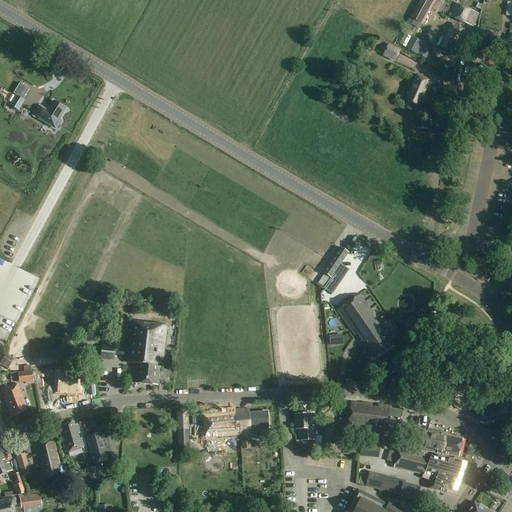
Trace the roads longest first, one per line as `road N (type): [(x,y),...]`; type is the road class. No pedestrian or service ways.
road 1 (secondary): [(490,302),(0,8)]
road 2 (residential): [(0,440),(121,401),(352,391),(432,409),(499,445)]
